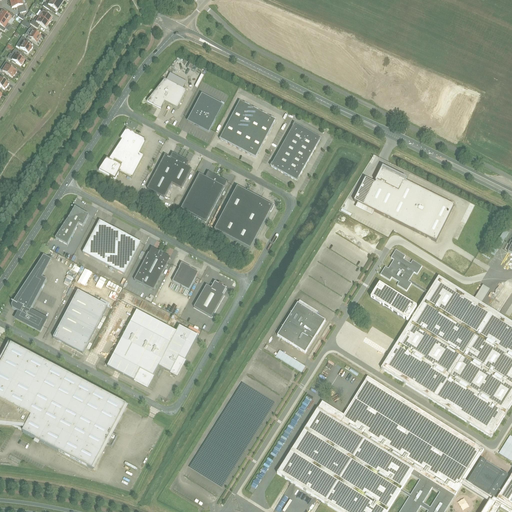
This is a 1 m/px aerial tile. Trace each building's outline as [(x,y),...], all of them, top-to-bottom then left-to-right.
[(18,7),(20,14),(26,12),(24,5),(23,5),(21,0),(19,0),(9,3),(10,6),(11,6),(12,9),(18,7)] [(49,11),(51,8),(57,11),(60,6),(51,0),(48,0),(46,4),(45,3),(43,6),(49,11)] [(50,22),(51,23),(52,20),(52,19),(46,15),(48,12),(43,9),(41,12),(42,13),(39,17),(39,18),(49,24),(50,22)] [(0,18),(9,24),(8,23),(11,18),(12,19),(14,17),(9,13),(7,16),(1,12),(0,14),(0,18)] [(46,29),(48,26),(47,26),(49,24),(39,18),(39,17),(37,16),(32,24),(37,27),(39,25),(45,29),(46,28),(46,29)] [(9,24),(0,18),(0,25),(1,26),(0,27),(0,29),(4,32),(6,30),(5,29),(9,24)] [(32,31),(28,37),(37,42),(41,36),(35,33),(37,30),(32,27),(30,30),(32,31)] [(31,51),(32,49),(32,48),(26,44),(28,41),(22,37),(19,42),(22,45),(20,49),(24,52),(27,54),(28,54),(30,51),(31,51)] [(22,66),(22,65),(22,66),(25,60),(19,56),(20,53),(15,50),(12,55),(15,57),(12,60),(13,60),(13,61),(16,63),(17,62),(22,66)] [(4,72),(14,79),(16,76),(16,77),(19,73),(18,73),(12,69),(14,66),(7,61),(4,67),(6,68),(4,72)] [(0,87),(6,92),(8,89),(8,90),(11,86),(10,86),(10,85),(4,81),(6,78),(0,73),(0,87)] [(156,92),(147,103),(161,110),(163,105),(164,102),(177,109),(178,109),(177,109),(186,92),(187,92),(165,80),(165,81),(158,93),(156,92)] [(196,127),(209,133),(209,132),(223,106),(202,95),(189,119),(194,121),(193,124),(196,125),(196,127)] [(245,104),(240,102),(220,140),(219,139),(219,140),(224,142),(228,144),(233,147),(233,146),(237,149),(242,151),(246,153),(246,154),(250,156),(251,156),(256,158),(276,121),(276,120),(272,118),(271,118),(267,116),(263,113),(262,114),(258,112),(258,111),(254,109),(249,107),(250,106),(245,104)] [(271,167),(297,182),(321,139),(295,124),(271,167)] [(107,160),(106,161),(100,172),(110,177),(115,180),(117,177),(118,177),(119,175),(118,174),(119,172),(132,179),(144,157),(139,154),(146,141),(134,135),(135,134),(131,132),(132,131),(130,130),(129,131),(127,130),(120,139),(122,140),(109,161),(107,160)] [(147,189),(165,199),(172,184),(182,189),(192,170),(187,167),(189,163),(173,154),(170,158),(165,156),(147,189)] [(365,179),(354,202),(357,203),(364,207),(367,208),(374,212),(375,212),(380,214),(389,219),(436,242),(451,212),(454,206),(405,182),(406,181),(405,181),(395,177),(396,176),(392,174),(392,175),(382,170),(376,182),(375,184),(365,179)] [(227,183),(208,173),(205,178),(199,175),(181,209),(206,223),(227,183)] [(237,188),(224,212),(215,231),(232,240),(253,203),(255,198),(237,188)] [(232,240),(250,250),(273,207),(264,202),(261,207),(253,203),(232,240)] [(75,208),(55,239),(68,245),(79,224),(83,226),(89,215),(75,208)] [(142,243),(100,221),(83,253),(125,275),(142,243)] [(134,281),(154,291),(168,264),(167,263),(170,259),(171,259),(151,249),(152,249),(149,254),(148,254),(134,281)] [(413,317),(381,369),(491,438),(511,404),(511,323),(438,277),(429,293),(409,280),(414,273),(417,275),(422,267),(413,261),(411,264),(403,259),(405,256),(396,250),(391,258),(394,260),(388,269),(385,267),(380,275),(390,281),(392,278),(399,283),(397,286),(407,292),(411,284),(428,294),(415,314),(413,317)] [(173,282),(189,291),(196,278),(198,273),(182,265),(179,269),(173,282)] [(47,280),(33,273),(13,303),(12,304),(12,306),(12,308),(14,309),(20,313),(19,315),(18,315),(16,319),(40,332),(46,320),(30,311),(47,280)] [(223,295),(226,289),(223,287),(223,286),(219,284),(219,285),(215,282),(211,289),(206,286),(194,308),(212,318),(224,296),(223,295)] [(374,293),(371,298),(408,321),(411,316),(413,317),(415,314),(413,313),(417,307),(380,284),(376,289),(374,293)] [(108,307),(100,303),(78,292),(54,339),(83,354),(108,307)] [(305,354),(325,321),(298,304),(277,336),(305,354)] [(159,367),(180,327),(177,332),(137,311),(107,367),(135,382),(148,388),(153,377),(154,377),(159,367)] [(159,367),(171,374),(171,373),(177,377),(185,361),(185,362),(198,337),(180,327),(159,367)] [(0,424),(12,425),(23,432),(23,433),(93,470),(106,444),(111,447),(117,436),(112,433),(126,406),(11,345),(0,366),(0,424)] [(305,366),(280,350),(276,357),(301,373),(305,366)] [(498,511),(500,509),(504,511),(511,511),(511,475),(496,501),(494,499),(508,476),(482,459),(467,483),(465,481),(484,450),(368,377),(344,415),(322,402),(277,474),(287,481),(297,487),(313,496),(322,502),(337,511),(498,511)] [(275,403),(242,382),(188,467),(222,488),(275,403)]
